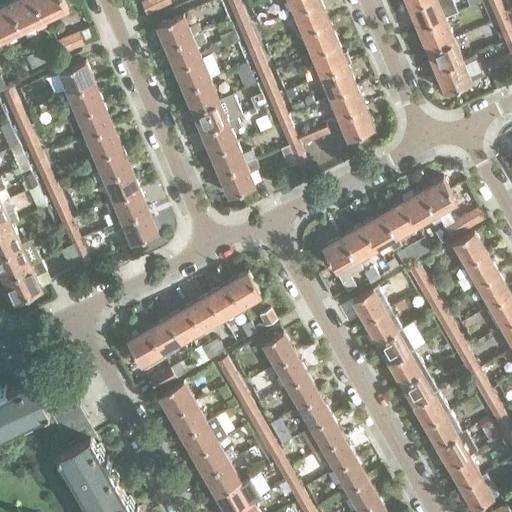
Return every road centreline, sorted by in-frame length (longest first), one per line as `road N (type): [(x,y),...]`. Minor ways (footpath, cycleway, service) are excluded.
road 1 (residential): [(436,511),(268,224)]
road 2 (residential): [(103,0),(211,245)]
road 3 (residential): [(75,317),(183,511)]
road 4 (residential): [(441,138),(268,224)]
road 5 (residential): [(441,138),(415,113),(365,0)]
road 6 (residential): [(211,245),(75,317)]
